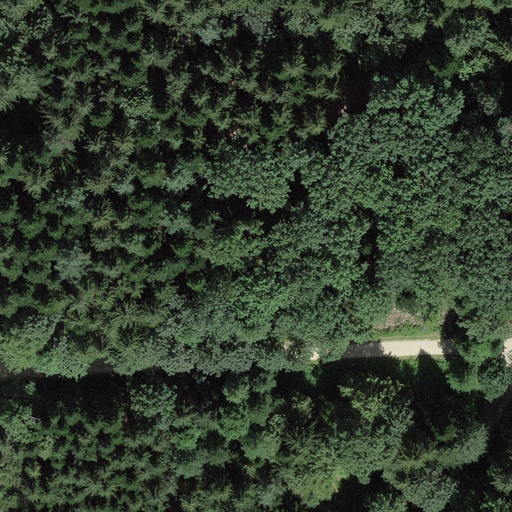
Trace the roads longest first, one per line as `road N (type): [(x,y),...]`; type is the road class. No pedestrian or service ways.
road 1 (track): [(511,348),(0,372)]
road 2 (track): [(511,368),(432,511)]
